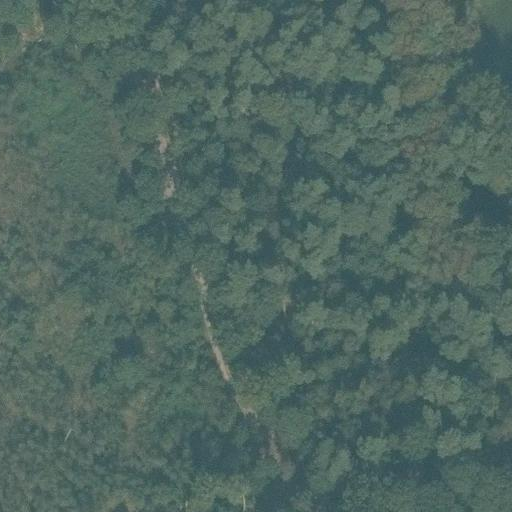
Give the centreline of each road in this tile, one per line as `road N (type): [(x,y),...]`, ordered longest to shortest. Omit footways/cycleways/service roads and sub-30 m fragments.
road 1 (track): [(111,0),(211,297)]
road 2 (track): [(211,297),(284,511)]
road 3 (track): [(368,511),(511,494)]
